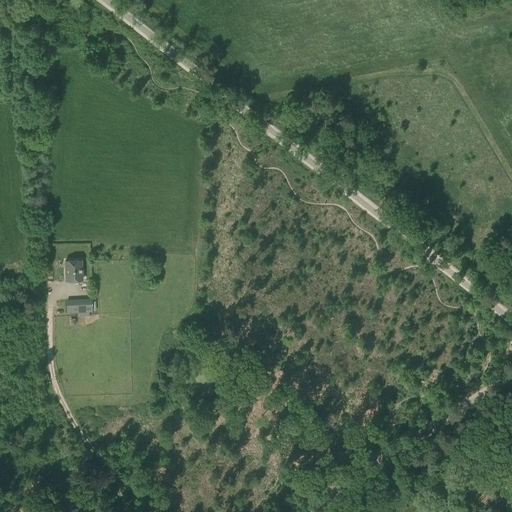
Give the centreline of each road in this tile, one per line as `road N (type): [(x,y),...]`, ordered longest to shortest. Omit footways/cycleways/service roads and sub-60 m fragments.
road 1 (unclassified): [(511,320),(103,0)]
road 2 (unclassified): [(298,511),(511,377)]
